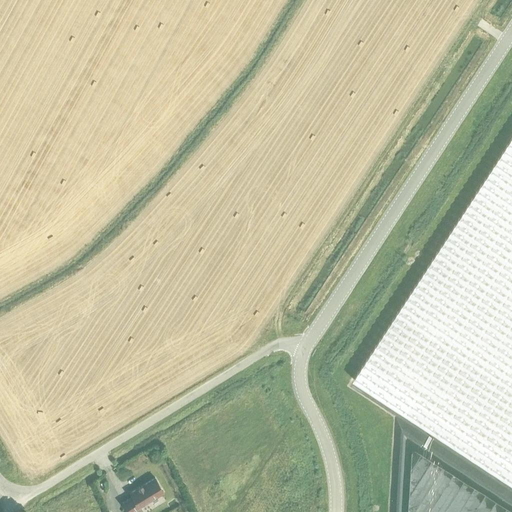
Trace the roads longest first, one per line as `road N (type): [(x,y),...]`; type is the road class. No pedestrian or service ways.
road 1 (unclassified): [(305,347),(511,34)]
road 2 (unclassified): [(30,495),(267,349),(305,347)]
road 3 (unclassified): [(336,511),(330,456),(299,377),(305,347)]
